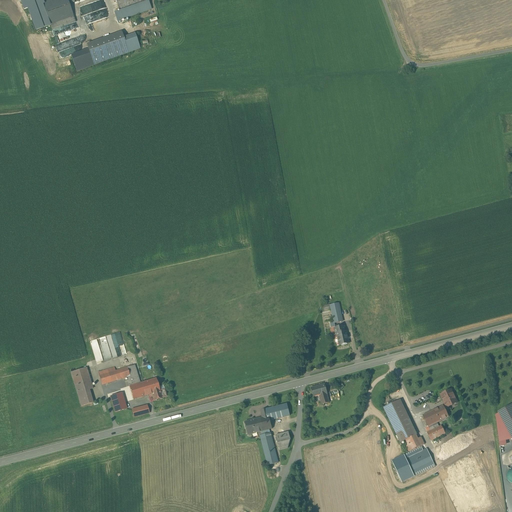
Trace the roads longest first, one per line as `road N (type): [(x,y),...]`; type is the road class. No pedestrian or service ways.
road 1 (primary): [(0,461),(302,381)]
road 2 (unclassified): [(296,443),(357,424),(382,376),(511,341)]
road 3 (primary): [(302,381),(511,325)]
road 4 (unclassified): [(511,47),(408,62),(381,0)]
